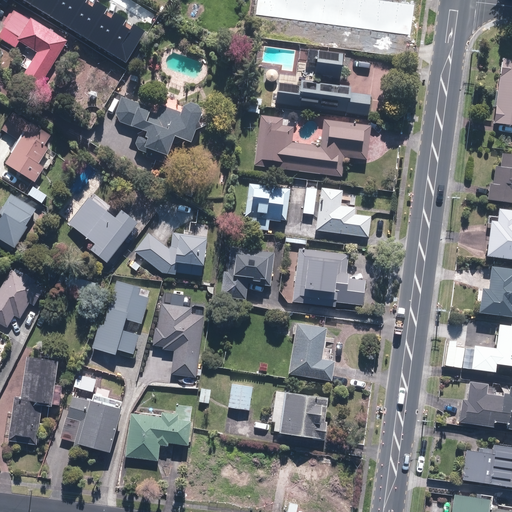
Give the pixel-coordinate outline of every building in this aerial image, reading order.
[(36,0),(33,6),(51,17),(61,0),(36,0)] [(87,0),(61,0),(51,17),(70,28),(86,2),(87,0)] [(310,0),(305,22),(329,28),(328,33),(370,44),(380,4),(365,0),(310,0)] [(106,11),(108,8),(96,1),(94,3),(92,6),(86,2),(70,28),(89,40),(105,14),(106,11)] [(68,43),(14,11),(0,33),(0,39),(16,49),(20,44),(37,54),(22,80),(39,91),(68,43)] [(126,22),(127,20),(115,13),(113,15),(111,18),(105,14),(89,40),(108,51),(124,25),(126,22)] [(265,39),(266,20),(255,19),(253,38),(265,39)] [(127,63),(146,31),(134,24),(132,26),(130,30),(124,25),(108,51),(127,63)] [(279,83),(276,105),(368,118),(371,96),(351,93),(352,87),(339,85),(343,54),(309,49),(307,64),(317,65),(315,82),(301,80),(300,86),(279,83)] [(511,60),(500,58),(491,124),(511,127),(511,60)] [(199,122),(201,115),(199,107),(190,104),(183,108),(180,113),(159,106),(157,110),(121,98),(115,114),(118,124),(140,132),(135,145),(137,152),(146,155),(145,158),(164,165),(174,139),(194,147),(201,128),(199,122)] [(51,137),(12,112),(1,130),(19,141),(4,165),(35,184),(45,168),(40,165),(49,150),(44,147),(51,137)] [(261,116),(254,167),(342,179),(345,159),(366,162),(371,127),(323,120),(319,147),(291,144),(293,129),(281,127),(282,119),(261,116)] [(488,184),(486,201),(511,204),(511,154),(496,153),(492,184),(488,184)] [(291,190),(248,184),(243,217),(249,218),(247,229),(268,232),(270,222),(286,224),(291,190)] [(306,188),(302,215),(313,216),(317,190),(306,188)] [(321,189),(315,231),(368,239),(371,217),(355,215),(356,208),(340,206),(342,192),(321,189)] [(38,211),(10,195),(0,213),(0,245),(13,253),(38,211)] [(90,252),(106,265),(138,225),(121,211),(115,218),(89,198),(67,225),(94,246),(90,252)] [(511,211),(489,208),(483,257),(511,260),(511,211)] [(134,252),(162,274),(175,276),(176,274),(202,277),(207,238),(173,233),(171,246),(169,250),(149,234),(134,252)] [(226,247),(220,298),(245,301),(247,285),(271,288),(275,253),(226,247)] [(348,256),(298,249),(291,303),(335,309),(336,303),(363,307),(366,281),(345,278),(348,256)] [(478,289),(475,313),(511,317),(511,269),(487,266),(484,290),(478,289)] [(12,269),(0,289),(0,325),(6,329),(14,316),(20,320),(29,305),(33,307),(45,288),(12,269)] [(95,284),(70,278),(66,292),(92,298),(95,284)] [(98,325),(91,350),(116,356),(117,351),(134,355),(139,336),(123,331),(126,320),(142,325),(149,299),(138,296),(140,288),(116,282),(104,327),(98,325)] [(170,375),(195,379),(204,316),(191,314),(192,308),(161,304),(158,329),(155,329),(153,346),(163,348),(163,350),(173,352),(170,375)] [(474,347),(471,369),(490,372),(491,363),(511,365),(511,325),(497,323),(494,349),(474,347)] [(295,324),(287,375),(331,382),(334,362),(321,360),(326,329),(295,324)] [(14,397),(8,442),(37,446),(42,406),(59,408),(62,387),(55,386),(58,362),(25,358),(20,398),(14,397)] [(457,372),(456,382),(459,382),(460,379),(472,380),(473,373),(457,372)] [(75,373),(71,387),(92,393),(96,379),(75,373)] [(460,399),(457,423),(511,430),(511,386),(468,380),(465,399),(460,399)] [(231,384),(228,409),(249,411),(253,386),(231,384)] [(200,389),(198,403),(209,404),(211,390),(200,389)] [(328,399),(275,392),(269,433),(322,441),(328,399)] [(71,398),(59,440),(74,444),(73,448),(108,458),(124,403),(93,394),(91,403),(71,398)] [(130,413),(124,458),(158,462),(160,446),(168,447),(168,444),(189,447),(194,407),(175,405),(174,415),(161,413),(160,417),(130,413)] [(208,441),(198,440),(197,453),(207,454),(208,441)] [(465,444),(460,480),(511,487),(511,445),(490,443),(489,448),(465,444)] [(291,473),(294,453),(278,451),(275,471),(291,473)] [(297,459),(286,504),(312,510),(318,481),(324,483),(328,466),(297,459)] [(493,495),(452,490),(448,511),(511,511),(511,506),(492,503),(493,495)]
